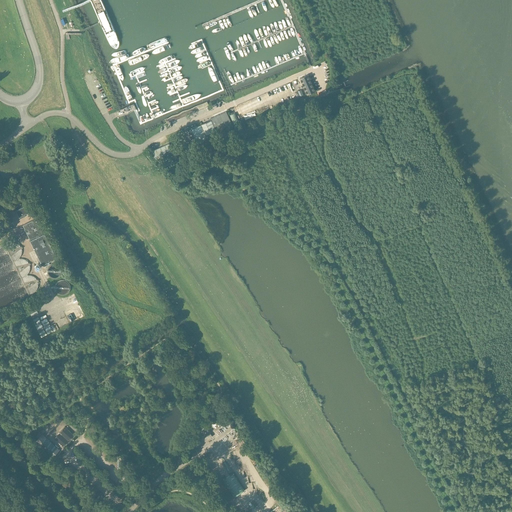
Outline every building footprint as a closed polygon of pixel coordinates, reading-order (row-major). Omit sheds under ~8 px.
[(89,0),(91,3),(100,22),(109,43),(111,45),(112,47),(114,47),(116,48),(117,47),(118,46),(118,45),(119,43),(118,38),(100,0),(89,0)] [(314,91),(307,75),(299,79),(306,95),(314,91)] [(232,127),(225,112),(209,119),(210,120),(216,134),(232,127)] [(216,134),(210,120),(191,129),(197,143),(216,134)] [(173,153),(169,143),(150,151),(155,161),(173,153)] [(30,212),(27,204),(15,210),(19,217),(30,212)] [(57,257),(44,230),(37,218),(22,225),(42,264),(57,257)] [(63,272),(63,271),(63,270),(62,269),(62,268),(61,266),(60,265),(58,265),(57,264),(56,264),(54,264),(53,265),(51,265),(50,266),(49,267),(49,268),(48,270),(48,271),(48,272),(48,274),(49,275),(50,276),(51,277),(52,278),(54,279),(55,279),(56,279),(58,278),(59,278),(60,277),(61,276),(62,274),(63,273),(63,272)] [(70,288),(70,286),(70,285),(69,283),(68,282),(67,281),(66,281),(64,280),(63,280),(61,281),(60,281),(58,282),(58,283),(57,284),(56,285),(56,287),(56,288),(56,289),(56,291),(57,292),(58,293),(59,294),(60,295),(62,295),(63,295),(64,295),(66,295),(67,294),(68,293),(69,292),(70,291),(70,289),(70,288)] [(63,446),(74,435),(65,426),(54,438),(63,446)] [(59,450),(42,434),(35,442),(52,457),(59,450)] [(245,493),(233,474),(223,480),(236,499),(245,493)]
